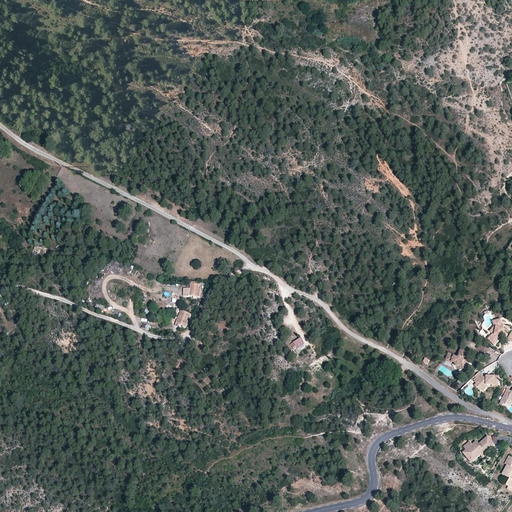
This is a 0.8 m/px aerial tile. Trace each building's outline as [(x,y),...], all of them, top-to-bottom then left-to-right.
[(196,282),(191,283),(190,289),(184,289),(184,296),(190,296),(194,296),(194,298),(196,298),(196,296),(200,297),(201,290),(199,289),(200,284),(198,284),(198,285),(196,285),(196,282)] [(186,327),(192,315),(182,311),(177,323),(186,327)] [(505,324),(503,324),(501,319),(495,321),(497,327),(494,333),(488,338),(494,345),(501,339),(500,336),(501,334),(502,335),(506,336),(508,330),(503,328),(505,324)] [(304,345),(300,339),(294,343),(297,348),(298,349),(304,345)] [(466,359),(469,353),(461,350),(458,358),(455,358),(454,356),(451,355),(448,356),(446,359),(448,362),(451,363),(452,362),(456,363),(459,371),(464,369),(471,372),(473,366),(465,363),(463,363),(465,359),(466,359)] [(494,376),(490,376),(490,378),(486,377),(483,377),(481,375),(474,382),(476,384),(474,386),(478,390),(482,386),(483,387),(485,384),(492,384),(498,384),(499,384),(499,375),(494,375),(494,376)] [(511,390),(511,391),(511,393),(506,391),(499,404),(502,406),(504,404),(505,405),(506,403),(508,399),(511,401),(511,390)] [(495,445),(488,437),(479,444),(477,442),(473,445),(467,450),(463,452),(467,457),(469,456),(473,461),(481,455),(480,454),(483,452),(483,453),(484,454),(495,445)] [(511,466),(511,464),(511,457),(508,455),(504,463),(507,465),(502,474),(509,478),(505,485),(508,486),(507,489),(511,491),(511,466)]
